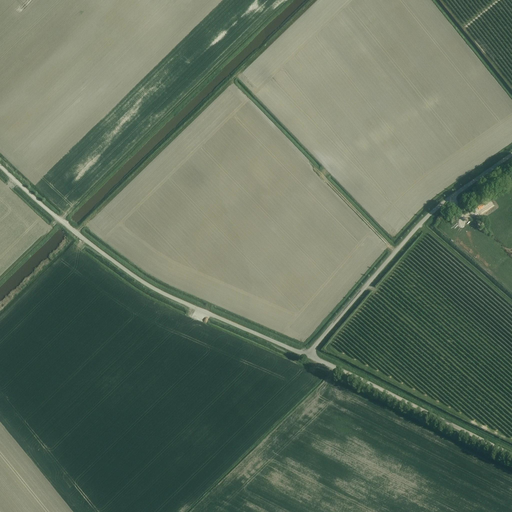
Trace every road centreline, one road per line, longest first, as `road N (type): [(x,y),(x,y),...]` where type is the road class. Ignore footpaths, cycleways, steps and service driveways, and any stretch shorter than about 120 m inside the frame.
road 1 (unclassified): [(308,353),(154,286),(0,166)]
road 2 (unclassified): [(308,353),(427,216),(511,155)]
road 3 (unclassified): [(511,455),(308,353)]
